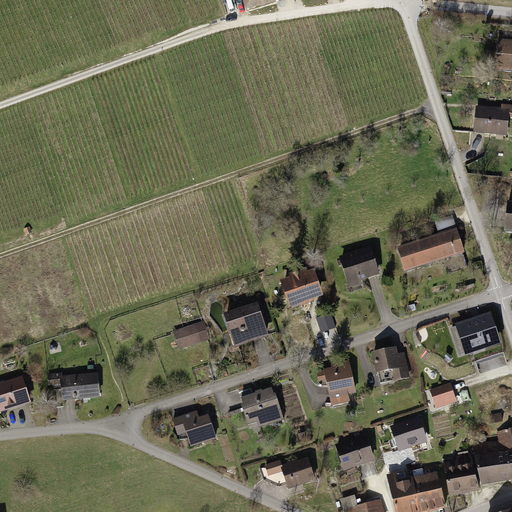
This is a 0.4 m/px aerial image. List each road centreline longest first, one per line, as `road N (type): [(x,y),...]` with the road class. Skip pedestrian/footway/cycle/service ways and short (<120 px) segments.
road 1 (residential): [(511,12),(405,1),(500,292)]
road 2 (residential): [(500,292),(116,420)]
road 3 (track): [(156,48),(236,22),(405,1)]
road 4 (track): [(228,175),(438,103)]
road 5 (track): [(0,255),(203,184)]
road 6 (residential): [(116,420),(135,440),(293,511)]
road 7 (track): [(0,105),(156,48)]
